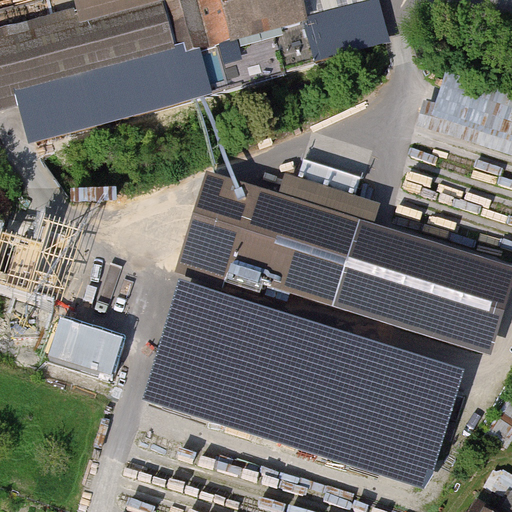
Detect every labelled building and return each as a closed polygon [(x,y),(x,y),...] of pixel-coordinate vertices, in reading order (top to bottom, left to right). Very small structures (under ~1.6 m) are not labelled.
[(85,0),(94,31),(204,0),(85,0)] [(307,0),(213,0),(235,76),(278,64),(282,78),(381,49),(367,0),(329,0),(309,6),(307,0)] [(195,59),(214,55),(208,28),(189,32),(195,59)] [(420,142),(511,163),(511,104),(445,89),(440,113),(427,110),(420,142)] [(278,215),(211,193),(180,288),(237,306),(243,287),(490,366),(511,297),(511,287),(372,243),(380,218),(352,209),(359,189),(304,171),(298,192),(287,188),(278,215)] [(459,397),(183,308),(150,409),(426,498),(459,397)] [(124,348),(65,331),(54,367),(113,384),(124,348)] [(511,474),(497,469),(490,488),(511,496),(511,474)] [(511,511),(511,499),(504,511),(486,511),(477,506),(473,511),(511,511)]
